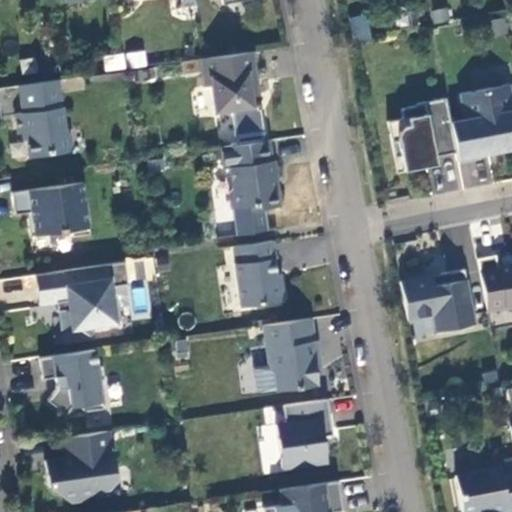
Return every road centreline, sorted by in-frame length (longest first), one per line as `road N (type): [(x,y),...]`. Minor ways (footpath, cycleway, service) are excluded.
road 1 (residential): [(354,231),(408,511)]
road 2 (residential): [(309,0),(354,231)]
road 3 (residential): [(511,202),(354,231)]
